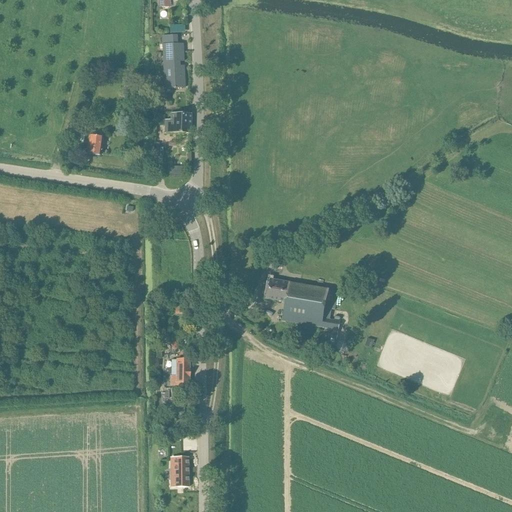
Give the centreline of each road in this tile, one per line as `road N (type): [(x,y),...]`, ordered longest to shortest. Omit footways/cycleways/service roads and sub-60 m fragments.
road 1 (unclassified): [(203,511),(199,261),(179,205)]
road 2 (unclassified): [(179,205),(198,157),(192,0)]
road 3 (unclassified): [(0,169),(155,193),(179,205)]
